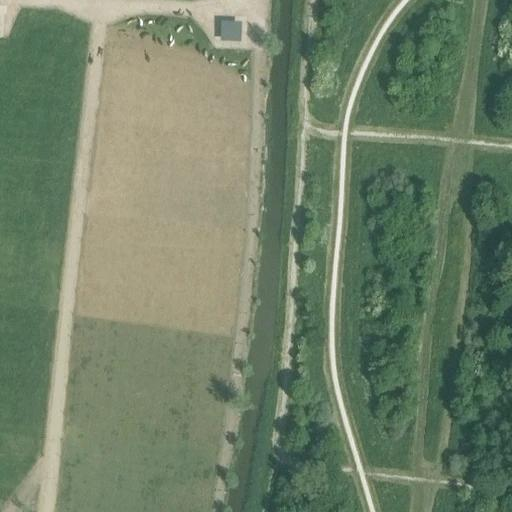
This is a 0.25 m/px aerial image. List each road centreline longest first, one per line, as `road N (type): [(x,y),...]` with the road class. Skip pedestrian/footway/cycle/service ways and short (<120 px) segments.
road 1 (unknown): [(304,128),(276,463)]
road 2 (unknown): [(270,511),(276,463),(469,486),(492,500),(494,511)]
road 3 (unknown): [(313,0),(304,128),(346,131)]
